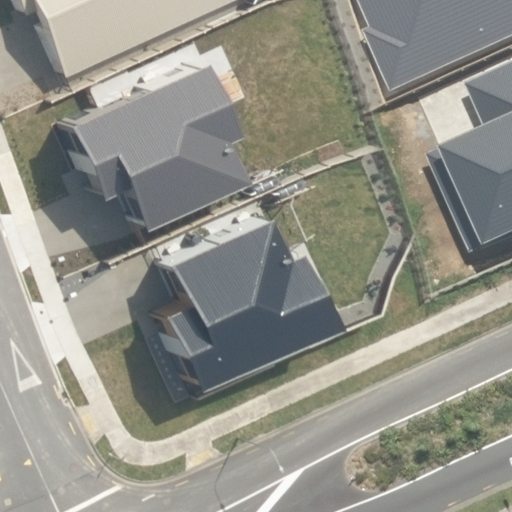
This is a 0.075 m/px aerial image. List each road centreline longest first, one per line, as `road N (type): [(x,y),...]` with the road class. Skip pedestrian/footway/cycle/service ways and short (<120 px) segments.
road 1 (residential): [(226,511),(310,441),(511,346)]
road 2 (residential): [(0,384),(62,511)]
road 3 (residential): [(511,454),(382,511)]
